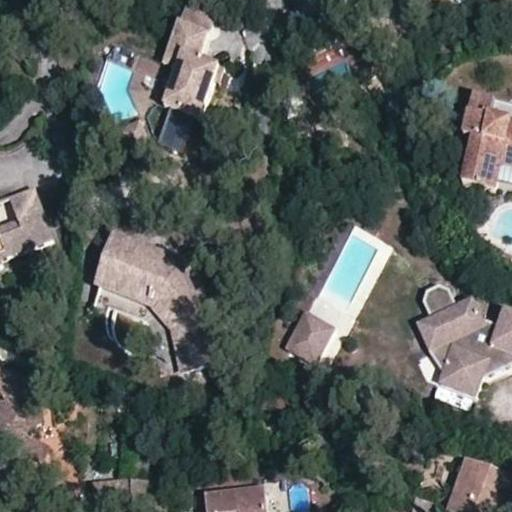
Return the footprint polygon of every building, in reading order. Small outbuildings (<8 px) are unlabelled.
[(506,15),(499,0),(483,0),(478,3),(499,23),(506,15)] [(511,0),(499,0),(506,15),(511,15),(511,0)] [(184,26),(213,38),(219,21),(190,10),(184,26)] [(184,26),(173,53),(187,59),(180,74),(187,76),(178,97),(173,94),(168,108),(203,122),(217,85),(222,71),(203,63),(213,38),(184,26)] [(167,67),(180,74),(187,59),(173,53),(167,67)] [(141,64),(122,56),(112,67),(124,71),(137,75),(141,64)] [(228,74),(222,71),(217,85),(223,88),(228,74)] [(180,74),(173,94),(178,97),(187,76),(180,74)] [(511,109),(476,101),(472,116),(511,127),(511,109)] [(169,116),(157,150),(183,158),(195,124),(169,116)] [(511,127),(472,116),(465,140),(474,142),(462,187),(499,196),(505,173),(511,174),(511,127)] [(119,130),(122,146),(142,143),(139,126),(119,130)] [(54,237),(35,193),(15,201),(22,220),(2,229),(0,223),(0,207),(3,206),(0,199),(0,267),(6,265),(4,261),(54,237)] [(484,243),(481,229),(467,231),(469,246),(484,243)] [(166,260),(112,240),(96,283),(149,303),(173,323),(181,362),(219,354),(217,344),(225,341),(218,312),(205,315),(202,304),(209,303),(178,275),(171,279),(162,275),(166,260)] [(496,249),(484,244),(484,243),(469,246),(471,252),(471,255),(491,262),(496,249)] [(485,328),(473,303),(456,311),(449,296),(439,293),(429,298),(425,307),(425,318),(433,333),(444,359),(439,361),(437,367),(441,374),(448,375),(445,395),(482,402),(486,377),(488,366),(507,356),(511,357),(511,317),(505,315),(499,333),(485,328)] [(291,355),(317,368),(327,349),(335,333),(310,320),(291,355)] [(444,359),(433,333),(419,338),(429,364),(439,361),(444,359)] [(511,363),(511,357),(507,356),(488,366),(486,377),(511,363)] [(22,380),(0,371),(0,398),(3,400),(0,407),(0,472),(9,473),(29,468),(32,463),(45,467),(53,449),(35,442),(43,420),(39,418),(46,395),(22,380)] [(449,511),(509,511),(511,506),(511,479),(469,464),(449,511)] [(133,511),(133,507),(134,484),(134,482),(94,488),(95,504),(96,511),(133,511)] [(158,485),(134,484),(133,507),(157,508),(158,485)] [(268,511),(266,491),(206,500),(207,511),(268,511)]
